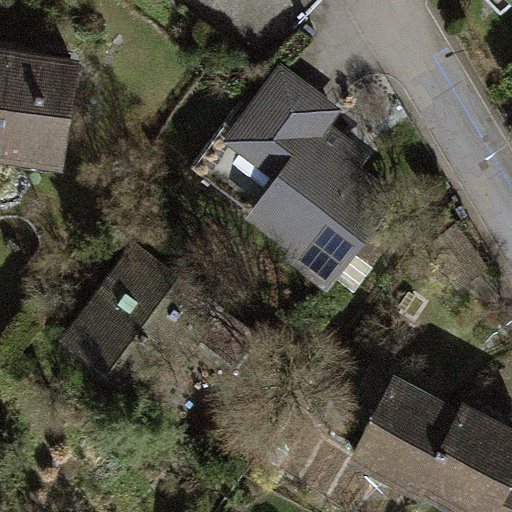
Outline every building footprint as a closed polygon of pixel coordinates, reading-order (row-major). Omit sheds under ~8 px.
[(80,56),(0,43),(0,155),(63,165),(80,56)] [(245,115),(271,135),(306,89),(280,70),(245,115)] [(330,108),(306,89),(271,135),(295,153),(319,122),(330,108)] [(280,173),(295,153),(271,135),(245,115),(230,134),(280,173)] [(346,143),(319,122),(295,153),(280,173),(254,205),(298,239),(293,245),(330,274),(391,196),(337,155),(346,143)] [(453,223),(429,240),(458,282),(483,264),(453,223)] [(146,393),(198,326),(216,302),(140,243),(70,335),(146,393)] [(251,329),(216,302),(198,326),(233,353),(251,329)] [(418,482),(422,475),(457,408),(423,390),(430,377),(399,360),(353,448),(418,482)] [(511,427),(461,400),(457,408),(422,475),(490,511),(511,468),(511,427)]
